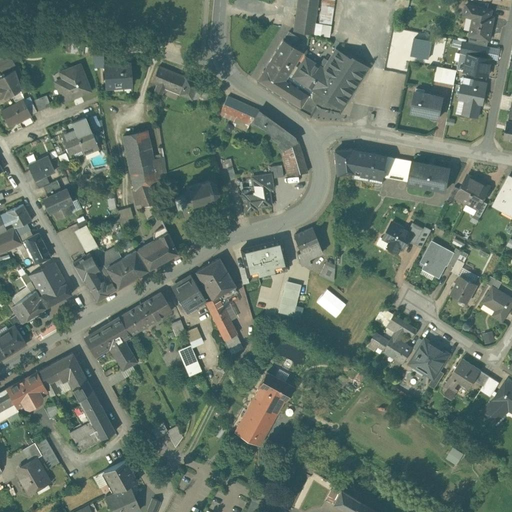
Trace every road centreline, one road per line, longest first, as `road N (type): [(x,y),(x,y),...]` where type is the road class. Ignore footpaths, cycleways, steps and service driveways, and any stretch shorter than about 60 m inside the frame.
road 1 (secondary): [(94,317),(219,243),(309,209),(322,175),(311,134)]
road 2 (residential): [(286,511),(125,427),(71,329)]
road 3 (residential): [(224,64),(63,21),(0,34)]
road 4 (residential): [(0,148),(94,317)]
road 5 (residential): [(486,154),(363,133),(311,134)]
road 6 (unknown): [(193,465),(255,344)]
road 7 (residential): [(486,154),(511,27)]
road 8 (residential): [(412,299),(481,354),(501,348),(511,331)]
